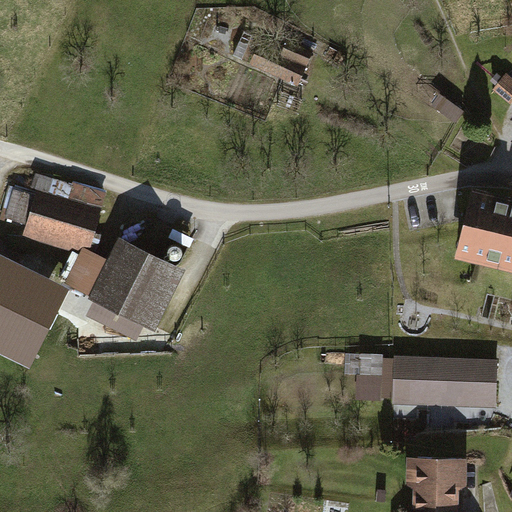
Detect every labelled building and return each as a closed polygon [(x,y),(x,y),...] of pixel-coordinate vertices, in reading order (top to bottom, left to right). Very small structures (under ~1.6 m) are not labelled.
[(274,36),(261,72),(308,90),(322,54),(274,36)] [(511,201),(478,192),(463,244),(511,257),(511,201)] [(108,214),(44,193),(27,242),(80,259),(85,248),(95,252),(108,214)] [(194,271),(131,238),(118,263),(99,303),(161,333),(194,271)] [(80,259),(67,288),(99,303),(118,263),(95,252),(85,248),(80,259)] [(30,290),(0,275),(0,345),(28,360),(45,326),(18,313),(30,290)] [(402,360),(399,405),(503,410),(503,363),(402,360)] [(469,458),(406,456),(405,492),(416,492),(415,511),(452,511),(453,488),(469,489),(469,458)]
